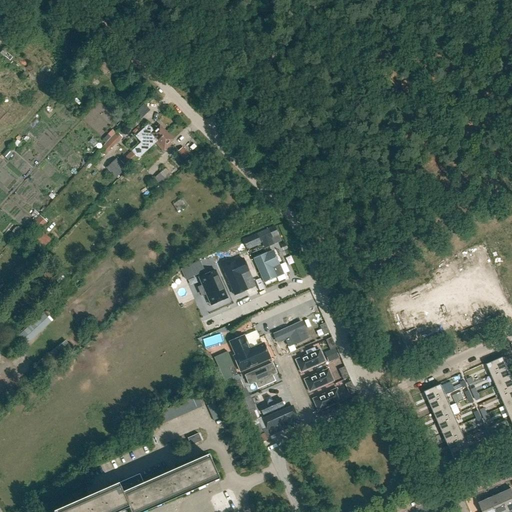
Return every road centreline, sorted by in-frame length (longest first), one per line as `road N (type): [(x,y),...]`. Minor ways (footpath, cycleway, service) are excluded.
road 1 (track): [(204,130),(295,224),(331,305)]
road 2 (track): [(80,0),(204,130)]
road 3 (track): [(312,10),(204,130)]
road 4 (residential): [(372,398),(511,336)]
